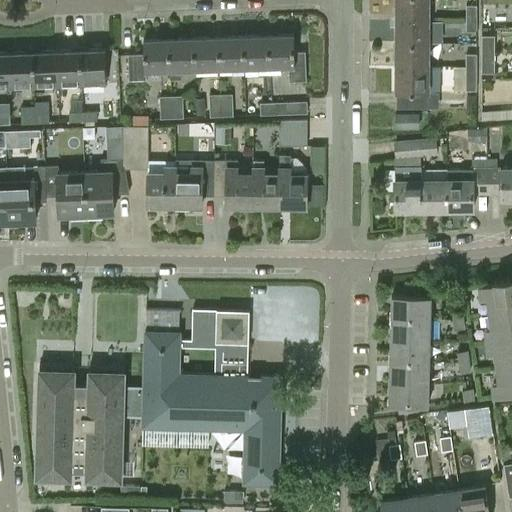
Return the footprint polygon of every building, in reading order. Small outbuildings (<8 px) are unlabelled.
[(396,0),(396,19),(430,19),(429,0),(396,0)] [(466,5),(466,20),(477,20),(477,5),(466,5)] [(396,19),(396,44),(430,44),(430,19),(396,19)] [(477,20),(466,20),(466,42),(477,43),(477,20)] [(268,35),(270,74),(281,74),(281,66),(289,66),(289,82),(306,81),(305,51),(294,52),(294,34),(268,35)] [(268,35),(243,36),(244,68),(259,67),(259,75),(270,74),(268,35)] [(482,55),(494,55),(495,55),(495,36),(482,35),(482,55)] [(218,36),(193,37),(194,69),(219,68),(218,36)] [(243,36),(218,36),(219,68),(220,75),(232,74),(232,68),(244,68),(243,36)] [(193,37),(168,38),(169,70),(170,80),(180,79),(180,70),(194,69),(193,37)] [(145,71),(169,70),(168,38),(143,39),(143,54),(128,54),(129,81),(145,80),(145,71)] [(396,44),(396,68),(429,68),(430,44),(396,44)] [(80,50),(82,86),(106,85),(105,49),(80,50)] [(80,50),(57,51),(58,87),(82,86),(80,50)] [(57,51),(33,52),(35,88),(58,87),(57,51)] [(10,52),(0,52),(0,89),(11,89),(10,52)] [(33,52),(10,52),(11,89),(35,88),(33,52)] [(466,68),(477,68),(477,54),(466,54),(466,68)] [(495,55),(494,55),(482,55),(482,73),(495,73),(495,55)] [(440,68),(429,68),(396,68),(396,93),(440,93),(440,68)] [(477,68),(466,68),(466,91),(476,90),(477,68)] [(209,117),(221,116),(220,94),(209,94),(209,117)] [(220,94),(221,116),(233,116),(232,94),(220,94)] [(159,119),(171,118),(170,96),(159,96),(159,119)] [(170,96),(171,118),(183,118),(182,96),(170,96)] [(467,96),(466,108),(474,108),(475,96),(467,96)] [(204,98),(196,98),(196,114),(204,114),(204,98)] [(307,101),(271,102),(271,115),(308,113),(307,101)] [(261,115),(271,115),(271,102),(260,103),(261,115)] [(69,123),(83,122),(83,112),(69,113),(69,123)] [(83,112),(83,122),(97,122),(97,112),(83,112)] [(395,128),(420,128),(420,112),(395,112),(395,128)] [(22,125),(36,124),(36,114),(22,115),(22,125)] [(36,114),(36,124),(50,124),(50,114),(36,114)] [(280,119),(280,132),(307,132),(307,119),(280,119)] [(126,156),(148,156),(148,125),(126,125),(126,156)] [(470,139),(483,139),(483,129),(470,129),(470,139)] [(307,132),(280,132),(280,145),(307,145),(307,132)] [(421,138),(421,156),(438,154),(436,137),(421,138)] [(396,158),(421,156),(421,138),(394,141),(396,158)] [(476,144),(476,154),(487,154),(487,144),(476,144)] [(280,154),(280,168),(281,168),(280,206),(307,207),(307,168),(297,158),(291,158),(291,154),(280,154)] [(84,172),(86,218),(102,218),(102,213),(113,213),(112,189),(128,188),(125,169),(122,169),(122,158),(101,159),(101,171),(84,172)] [(215,159),(215,169),(215,196),(226,196),(226,206),(254,206),(254,167),(238,167),(238,160),(215,159)] [(255,159),(254,167),(254,206),(280,206),(281,168),(280,168),(265,167),(265,160),(255,159)] [(148,205),(175,205),(176,166),(176,161),(148,160),(148,205)] [(447,169),(447,179),(448,210),(474,210),(474,194),(488,194),(488,169),(488,160),(473,160),(473,169),(447,169)] [(498,160),(488,160),(488,169),(488,194),(501,194),(501,199),(511,198),(511,168),(500,168),(500,169),(498,169),(498,160)] [(23,179),(6,180),(8,222),(35,221),(34,197),(46,196),(46,191),(45,166),(23,167),(23,179)] [(58,166),(45,166),(46,191),(58,191),(59,215),(70,214),(70,219),(86,218),(84,172),(59,173),(58,166)] [(203,167),(176,166),(175,205),(202,206),(202,196),(215,196),(215,169),(203,169),(203,167)] [(422,210),(422,179),(421,166),(395,166),(396,210),(422,210)] [(447,179),(422,179),(422,210),(448,210),(447,179)] [(308,183),(307,205),(324,205),(324,183),(308,183)] [(511,394),(511,278),(494,281),(495,284),(486,285),(501,396),(511,394)] [(393,296),(392,318),(431,319),(431,297),(393,296)] [(452,307),(453,318),(463,317),(462,306),(452,307)] [(147,330),(145,330),(144,385),(143,416),(142,426),(142,446),(207,448),(208,427),(245,428),(243,482),(279,483),(282,375),(247,374),(249,309),(193,308),(192,339),(180,338),(180,331),(179,331),(179,310),(181,310),(181,308),(146,307),(146,309),(147,309),(147,330)] [(463,317),(453,318),(454,330),(465,328),(463,317)] [(431,319),(392,318),(391,339),(430,340),(431,319)] [(430,340),(391,339),(391,361),(429,362),(430,340)] [(458,351),(459,362),(468,361),(467,350),(458,351)] [(429,362),(391,361),(390,383),(429,384),(429,362)] [(468,361),(459,362),(460,372),(469,371),(468,361)] [(40,362),(37,476),(71,477),(71,470),(87,470),(87,477),(121,478),(121,474),(123,415),(143,416),(144,385),(123,384),(124,364),(90,363),(89,382),(73,382),(74,363),(40,362)] [(429,384),(390,383),(390,405),(428,406),(429,384)] [(474,399),(472,388),(463,389),(464,400),(474,399)] [(489,404),(467,407),(470,437),(492,434),(489,404)] [(387,430),(389,443),(397,442),(395,429),(387,430)] [(452,449),(450,436),(441,437),(442,450),(452,449)] [(416,455),(427,453),(425,440),(414,441),(416,455)] [(399,444),(389,445),(391,458),(401,456),(399,444)] [(511,460),(503,462),(507,491),(511,489),(511,460)] [(458,489),(461,511),(488,511),(484,484),(458,489)] [(140,485),(120,485),(120,495),(139,496),(140,485)] [(461,511),(458,489),(433,493),(435,511),(461,511)] [(224,490),(224,501),(243,501),(243,490),(224,490)] [(435,511),(433,493),(407,497),(409,511),(435,511)] [(382,511),(409,511),(407,497),(381,501),(382,511)]
